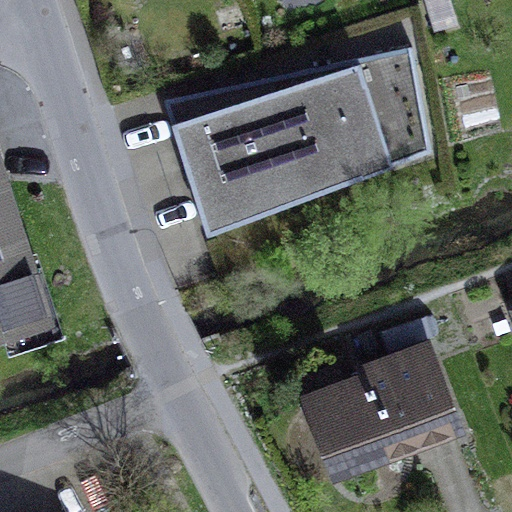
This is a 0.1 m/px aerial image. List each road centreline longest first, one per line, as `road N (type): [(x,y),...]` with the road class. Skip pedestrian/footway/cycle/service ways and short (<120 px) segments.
road 1 (residential): [(178,392),(121,272),(40,20)]
road 2 (residential): [(178,392),(0,461)]
road 3 (residential): [(239,511),(178,392)]
